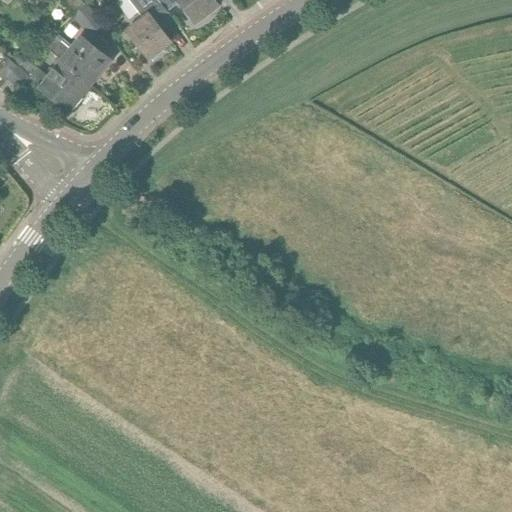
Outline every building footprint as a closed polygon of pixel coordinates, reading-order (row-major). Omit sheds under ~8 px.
[(61,0),(74,14),(85,4),(81,0),(61,0)] [(129,0),(142,16),(125,29),(149,60),(153,61),(162,50),(171,42),(159,27),(173,19),(158,0),(129,0)] [(178,0),(196,24),(218,7),(213,0),(178,0)] [(89,37),(103,26),(85,4),(74,14),(73,15),(89,37)] [(60,59),(90,83),(109,60),(78,36),(60,59)] [(19,68),(7,58),(0,65),(0,76),(5,81),(8,78),(19,68)] [(19,68),(8,78),(26,98),(36,88),(41,88),(69,111),(90,83),(60,59),(46,76),(26,61),(19,68)]
